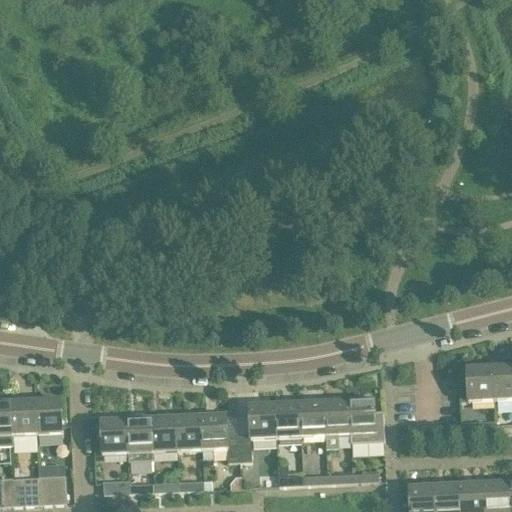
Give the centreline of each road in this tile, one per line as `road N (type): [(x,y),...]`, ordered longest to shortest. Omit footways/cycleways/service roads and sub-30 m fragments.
road 1 (residential): [(84,358),(212,371),(293,363),(511,311)]
road 2 (residential): [(84,358),(89,511)]
